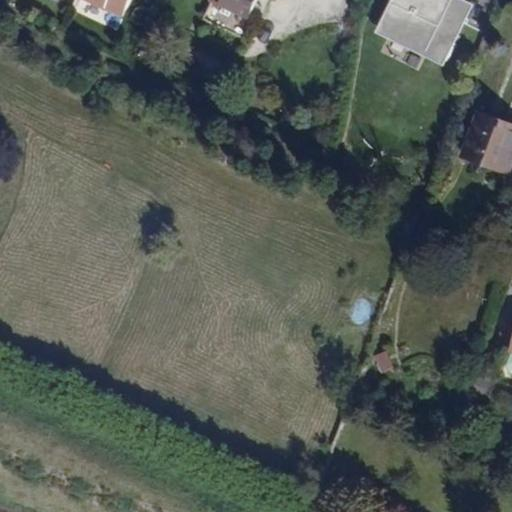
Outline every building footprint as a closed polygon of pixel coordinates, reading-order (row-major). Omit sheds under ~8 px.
[(91,0),(128,17),(135,0),(91,0)] [(259,0),(213,0),(251,18),(259,0)] [(471,8),(453,0),(391,0),(374,36),(441,69),(471,8)] [(156,20),(150,33),(161,38),(163,39),(169,26),(156,20)] [(150,33),(141,52),(152,57),(161,38),(150,33)] [(511,169),(511,125),(482,114),(466,157),(511,173),(511,169)]
